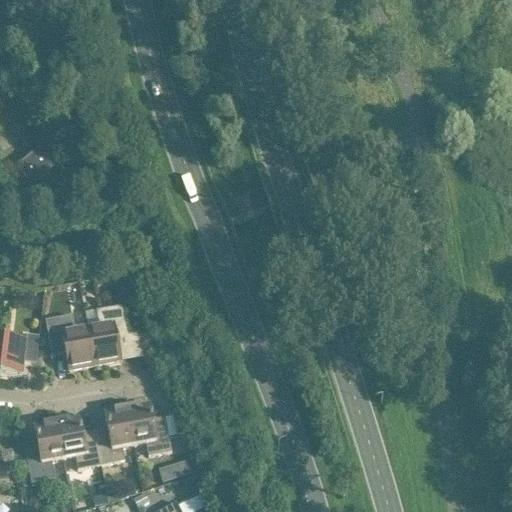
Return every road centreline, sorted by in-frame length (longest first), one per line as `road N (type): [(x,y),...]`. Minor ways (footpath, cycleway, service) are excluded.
road 1 (secondary): [(134,0),(156,92),(310,511)]
road 2 (secondary): [(384,511),(230,0)]
road 3 (residential): [(0,380),(151,369)]
